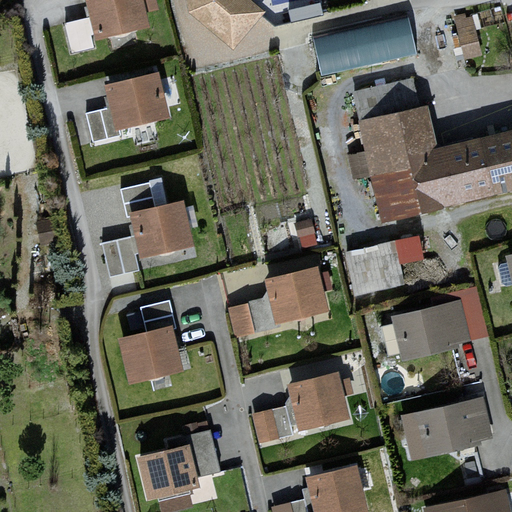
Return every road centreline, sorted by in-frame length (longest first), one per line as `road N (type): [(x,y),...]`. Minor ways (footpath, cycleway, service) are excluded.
road 1 (residential): [(125,511),(89,343),(94,284),(30,9)]
road 2 (residential): [(260,511),(210,286)]
